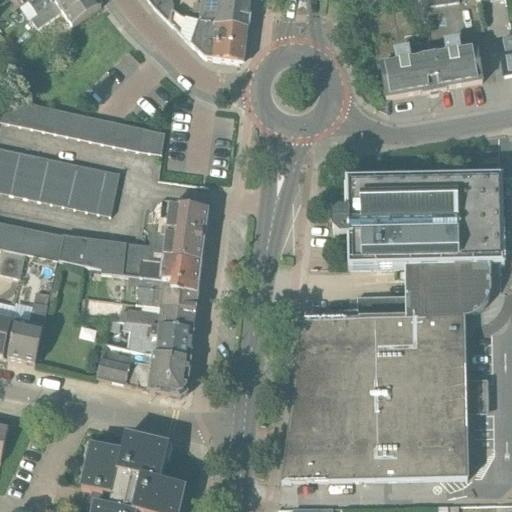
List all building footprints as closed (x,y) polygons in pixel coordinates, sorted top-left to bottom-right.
[(21,10),(14,0),(11,3),(14,6),(14,10),(11,12),(13,15),(19,11),(21,10)] [(55,7),(64,0),(14,0),(21,10),(28,5),(37,18),(55,7)] [(62,16),(72,31),(101,11),(94,0),(64,0),(55,7),(37,18),(31,23),(38,33),(62,16)] [(171,19),(173,14),(174,7),(171,0),(145,1),(154,12),(167,26),(171,23),(171,19)] [(201,0),(200,5),(202,6),(199,25),(199,27),(202,28),(202,25),(223,26),(248,29),(252,0),(201,0)] [(458,0),(420,0),(422,11),(460,6),(458,0)] [(171,19),(171,23),(167,26),(204,62),(216,65),(238,68),(239,68),(244,64),(245,63),(244,63),(248,29),(223,26),(202,25),(202,28),(199,27),(199,25),(181,20),(173,14),(171,19)] [(511,44),(499,47),(505,80),(511,78),(511,44)] [(381,68),(387,101),(423,95),(424,96),(446,92),(446,90),(481,84),(475,51),(437,58),(436,56),(420,59),(420,61),(381,68)] [(0,108),(0,125),(8,127),(13,104),(2,102),(0,108)] [(8,127),(20,130),(25,106),(13,104),(8,127)] [(20,130),(31,132),(36,109),(25,106),(20,130)] [(31,132),(43,135),(48,111),(36,109),(31,132)] [(43,135),(55,137),(60,114),(48,111),(43,135)] [(55,137),(66,140),(71,116),(60,114),(55,137)] [(66,140),(78,142),(83,119),(71,116),(66,140)] [(78,142),(90,145),(95,121),(83,119),(78,142)] [(90,145),(101,147),(106,124),(95,121),(90,145)] [(101,147),(113,150),(118,126),(106,124),(101,147)] [(113,150),(125,152),(130,129),(118,126),(113,150)] [(125,152),(136,154),(141,131),(130,129),(125,152)] [(136,154),(148,156),(153,134),(141,131),(136,154)] [(164,136),(153,134),(148,156),(160,158),(164,136)] [(0,174),(13,177),(18,155),(5,152),(0,174)] [(13,177),(26,179),(31,158),(18,155),(13,177)] [(26,179),(39,182),(43,160),(31,158),(26,179)] [(39,182),(52,185),(56,163),(43,160),(39,182)] [(52,185),(64,188),(69,166),(56,163),(52,185)] [(64,188),(77,190),(82,169),(69,166),(64,188)] [(77,190),(90,193),(95,171),(82,169),(77,190)] [(90,193),(103,196),(108,174),(95,171),(90,193)] [(0,175),(0,196),(8,199),(13,177),(0,174),(0,175)] [(103,196),(116,199),(120,177),(108,174),(103,196)] [(8,199),(21,201),(26,179),(13,177),(8,199)] [(21,201),(34,204),(39,182),(26,179),(21,201)] [(284,486),(466,483),(465,416),(484,416),(484,398),(484,385),(464,385),(463,321),(468,320),(473,319),(477,317),(481,314),(483,311),(485,309),(488,305),(490,300),(491,295),(491,269),(502,268),(500,180),(345,186),(346,216),(339,217),(331,223),(332,237),(340,243),(348,243),(348,273),(416,272),(417,322),(301,325),(284,486)] [(34,204),(47,207),(52,185),(39,182),(34,204)] [(47,207),(60,210),(64,188),(52,185),(47,207)] [(60,210),(73,212),(77,190),(64,188),(60,210)] [(73,212),(85,215),(90,193),(77,190),(73,212)] [(85,215),(98,218),(103,196),(90,193),(85,215)] [(103,196),(98,218),(111,221),(116,199),(103,196)] [(166,261),(202,267),(209,214),(207,214),(207,213),(169,208),(167,230),(162,229),(160,236),(152,235),(148,250),(142,249),(141,263),(165,266),(166,261)] [(14,256),(15,256),(20,230),(6,228),(1,254),(2,254),(14,256)] [(26,259),(29,259),(34,233),(20,230),(15,256),(26,259)] [(29,259),(43,262),(48,236),(34,233),(29,259)] [(58,264),(59,264),(63,240),(48,236),(43,262),(58,266),(58,264)] [(139,282),(141,263),(142,249),(63,240),(59,264),(102,274),(101,278),(123,279),(139,282)] [(20,283),(26,259),(15,256),(14,256),(2,254),(0,264),(0,278),(9,280),(20,283)] [(165,266),(141,263),(139,282),(138,291),(198,298),(202,267),(166,261),(165,266)] [(143,309),(196,316),(198,298),(138,291),(137,300),(138,301),(137,308),(143,309)] [(30,327),(16,324),(7,363),(35,369),(43,331),(43,330),(48,309),(47,309),(50,298),(36,296),(30,327)] [(356,300),(357,321),(405,320),(404,299),(356,300)] [(160,332),(193,336),(196,316),(143,309),(142,315),(128,313),(128,314),(120,314),(119,326),(124,326),(124,327),(160,332)] [(12,323),(0,319),(0,360),(3,361),(12,323)] [(120,327),(111,325),(109,335),(119,336),(120,327)] [(146,358),(190,364),(193,336),(160,332),(124,327),(123,334),(130,335),(128,353),(146,358)] [(130,368),(101,361),(96,383),(178,401),(179,403),(187,398),(186,396),(190,364),(146,358),(152,359),(151,369),(130,366),(130,368)] [(0,430),(0,467),(8,432),(0,430)] [(92,511),(179,511),(185,492),(161,486),(169,450),(125,440),(121,455),(91,449),(81,493),(100,497),(97,509),(93,508),(92,511)]
